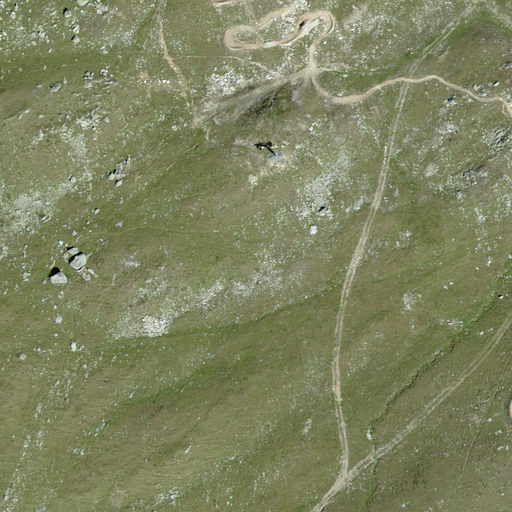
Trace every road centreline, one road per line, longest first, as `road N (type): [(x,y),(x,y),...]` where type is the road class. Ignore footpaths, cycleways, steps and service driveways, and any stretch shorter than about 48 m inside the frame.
road 1 (track): [(326,511),(355,466),(442,400),(511,320)]
road 2 (track): [(355,466),(341,363),(345,305),(369,212)]
road 3 (track): [(502,20),(478,13),(464,19),(410,68),(284,74)]
road 4 (track): [(369,212),(409,70)]
